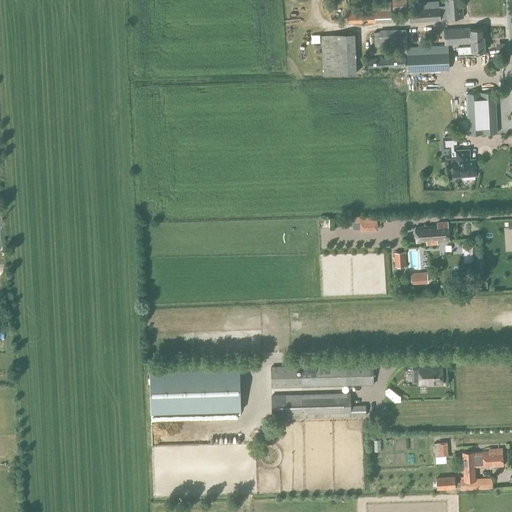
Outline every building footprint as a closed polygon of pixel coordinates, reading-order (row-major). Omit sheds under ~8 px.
[(390,0),(391,14),(407,13),(405,0),(390,0)] [(440,18),(446,18),(463,17),(461,0),(445,0),(445,5),(439,6),(440,18)] [(348,23),(390,22),(390,5),(373,5),(373,11),(348,12),(348,23)] [(410,21),(440,19),(439,8),(409,10),(410,21)] [(289,18),(284,18),(284,23),(295,23),(294,13),(288,13),(289,18)] [(470,38),(484,37),(484,29),(470,30),(470,28),(444,29),(445,45),(470,43),(470,38)] [(375,47),(406,46),(405,30),(380,30),(380,33),(374,33),(375,47)] [(437,31),(427,32),(427,42),(438,42),(437,31)] [(323,74),(356,74),(355,34),(322,35),(323,74)] [(470,38),(470,43),(470,46),(458,47),(458,56),(485,54),(484,37),(470,38)] [(492,44),(494,51),(502,48),(500,42),(492,44)] [(409,73),(447,72),(446,48),(408,49),(409,73)] [(366,68),(405,67),(405,58),(365,59),(366,68)] [(466,93),(468,133),(497,132),(495,92),(466,93)] [(455,135),(463,135),(463,115),(454,115),(455,135)] [(457,137),(444,138),(445,146),(450,145),(451,145),(455,145),(456,145),(458,145),(457,137)] [(451,145),(450,145),(451,155),(456,155),(456,160),(452,160),(453,176),(455,176),(457,178),(461,178),(462,176),(476,175),(475,159),(469,159),(469,156),(470,156),(469,149),(455,150),(455,145),(451,145)] [(376,216),(360,216),(360,230),(376,230),(376,216)] [(327,230),(327,219),(316,219),(316,230),(327,230)] [(437,244),(437,241),(448,240),(447,222),(437,223),(438,225),(414,227),(416,242),(427,241),(427,245),(437,244)] [(395,267),(406,265),(404,251),(394,252),(395,267)] [(412,283),(428,282),(427,275),(412,276),(412,283)] [(272,387),(373,385),(373,364),(271,367),(272,387)] [(433,365),(419,365),(420,383),(420,385),(426,385),(426,386),(442,386),(442,382),(442,367),(433,367),(433,365)] [(238,368),(150,370),(151,413),(240,411),(238,368)] [(386,388),(380,393),(393,405),(398,399),(386,388)] [(349,406),(349,393),(271,395),(272,418),(365,415),(365,406),(349,406)] [(444,482),(437,482),(437,488),(455,487),(455,486),(461,486),(461,489),(492,487),(491,478),(475,479),(474,467),(503,466),(502,448),(489,449),(489,451),(463,452),(464,476),(465,478),(461,479),(461,481),(455,482),(454,476),(444,477),(444,482)] [(436,461),(448,461),(448,450),(436,451),(436,461)]
